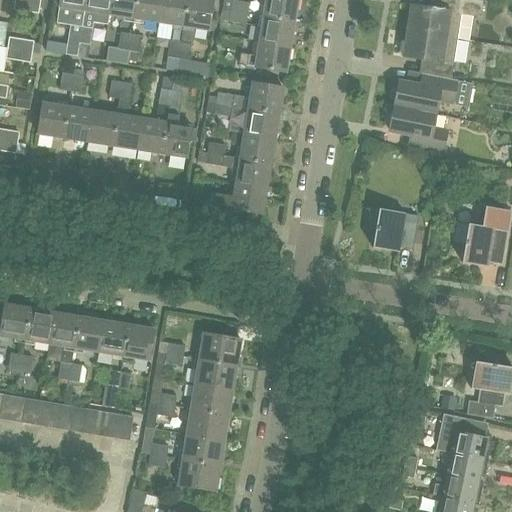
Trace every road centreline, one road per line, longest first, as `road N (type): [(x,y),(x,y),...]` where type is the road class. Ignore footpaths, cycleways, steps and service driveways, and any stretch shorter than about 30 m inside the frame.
road 1 (residential): [(0,277),(293,325)]
road 2 (residential): [(309,237),(19,189)]
road 3 (residential): [(309,237),(344,0)]
road 4 (residential): [(511,318),(299,282)]
road 5 (residential): [(257,511),(293,325)]
